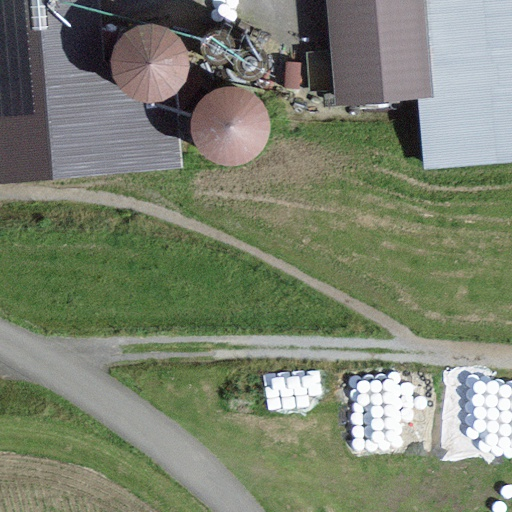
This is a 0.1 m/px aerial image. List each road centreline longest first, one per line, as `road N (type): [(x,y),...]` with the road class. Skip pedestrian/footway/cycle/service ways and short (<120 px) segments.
road 1 (track): [(511,351),(117,345),(35,355)]
road 2 (unclassified): [(230,511),(103,395),(0,334)]
